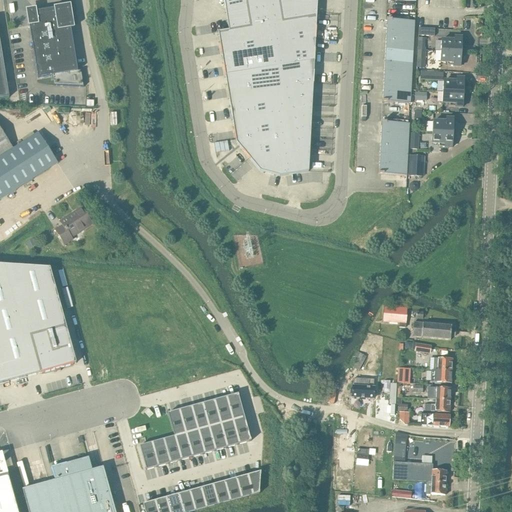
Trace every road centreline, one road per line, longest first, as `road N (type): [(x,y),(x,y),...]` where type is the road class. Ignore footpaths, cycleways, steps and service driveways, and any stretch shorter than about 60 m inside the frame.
road 1 (unclassified): [(186,0),(192,90),(212,174),(235,199),(316,220),(337,206),(351,0)]
road 2 (unclassified): [(472,511),(498,0)]
road 3 (unclassified): [(0,419),(18,413),(43,425),(128,400)]
